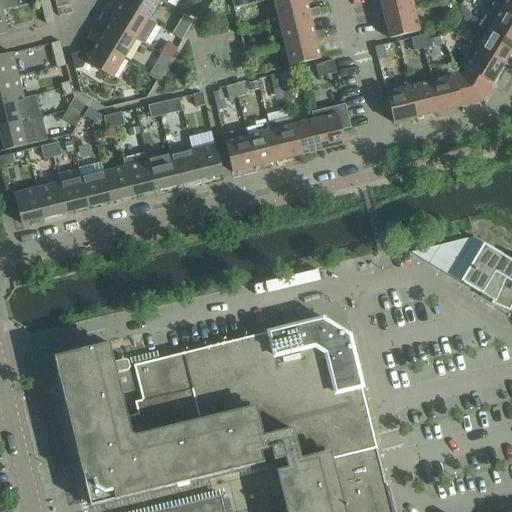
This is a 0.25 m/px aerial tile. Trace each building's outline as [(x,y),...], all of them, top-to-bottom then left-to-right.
[(49,0),(41,0),(40,0),(43,13),(52,10),(49,0)] [(68,0),(63,0),(54,2),(58,17),(71,14),(68,0)] [(158,0),(124,0),(123,0),(111,0),(111,2),(120,7),(122,4),(148,20),(160,1),(158,0)] [(309,14),(308,11),(305,0),(273,0),(279,22),(309,14)] [(411,0),(379,0),(384,17),(414,9),(411,0)] [(448,0),(442,11),(450,16),(457,5),(449,0),(448,0)] [(511,0),(507,0),(502,10),(511,16),(511,0)] [(120,7),(112,20),(103,14),(99,21),(108,27),(110,24),(136,40),(148,20),(122,4),(120,7)] [(511,16),(502,10),(493,4),(481,24),(511,42),(511,16)] [(310,19),(321,16),(319,9),(308,11),(309,14),(279,22),(285,44),(315,37),(314,33),(310,19)] [(390,40),(420,32),(414,9),(384,17),(390,40)] [(46,25),(55,23),(52,10),(43,13),(46,25)] [(193,21),(184,16),(179,23),(189,29),(193,21)] [(100,39),(91,34),(87,41),(96,46),(98,43),(124,59),(136,40),(110,24),(108,27),(100,39)] [(511,52),(511,42),(481,24),(469,44),(478,49),(504,65),(511,52)] [(316,41),(326,38),(324,31),(314,33),(315,37),(285,44),(290,67),(320,60),(316,41)] [(430,40),(429,35),(420,37),(423,50),(432,48),(430,40)] [(411,39),(414,52),(423,50),(420,37),(411,39)] [(440,37),(430,40),(432,48),(444,45),(440,37)] [(60,42),(51,44),(54,57),(63,54),(60,42)] [(96,46),(88,59),(79,53),(71,55),(75,71),(83,69),(86,64),(112,79),(124,59),(98,43),(96,46)] [(168,43),(161,54),(171,60),(178,49),(168,43)] [(384,46),(375,48),(378,61),(387,58),(384,46)] [(478,49),(462,76),(482,103),(504,65),(478,49)] [(12,54),(0,57),(0,81),(18,77),(12,54)] [(57,69),(66,67),(63,54),(54,57),(57,69)] [(333,62),(316,66),(319,78),(336,74),(333,62)] [(291,85),(288,73),(279,75),(282,87),(291,85)] [(271,77),(274,89),(282,87),(279,75),(271,77)] [(431,83),(439,113),(482,103),(462,76),(431,83)] [(18,77),(0,81),(0,105),(23,99),(18,77)] [(70,82),(61,85),(64,97),(73,95),(70,82)] [(247,96),(244,83),(235,86),(238,98),(247,96)] [(439,113),(431,83),(409,89),(417,119),(439,113)] [(235,86),(226,88),(229,100),(238,98),(235,86)] [(386,94),(394,124),(417,119),(409,89),(386,94)] [(222,91),(213,93),(215,103),(224,101),(222,91)] [(196,107),(205,105),(202,94),(193,96),(196,107)] [(23,99),(0,105),(0,128),(29,121),(23,99)] [(74,99),(69,107),(80,114),(85,106),(74,99)] [(179,99),(166,103),(169,115),(182,112),(179,99)] [(224,101),(215,103),(220,122),(229,120),(224,101)] [(169,115),(166,103),(157,105),(160,117),(169,115)] [(148,107),(151,119),(160,117),(157,105),(148,107)] [(345,105),(312,114),(314,122),(314,121),(322,151),(345,146),(341,131),(351,129),(345,105)] [(100,115),(89,109),(84,116),(95,123),(100,115)] [(125,126),(122,113),(113,116),(116,128),(125,126)] [(104,118),(107,130),(116,128),(113,116),(104,118)] [(293,127),(291,119),(268,124),(278,162),(300,157),(292,127),(293,127)] [(0,134),(4,152),(34,145),(29,121),(0,128),(0,134)] [(314,121),(314,122),(293,127),(292,127),(300,157),(322,151),(314,121)] [(246,130),(255,168),(278,162),(268,124),(246,130)] [(223,135),(232,173),(255,168),(246,130),(223,135)] [(61,156),(58,144),(50,146),(53,158),(61,156)] [(81,145),(73,147),(76,160),(84,158),(81,145)] [(41,148),(44,160),(53,158),(50,146),(41,148)] [(222,176),(215,146),(192,151),(199,181),(222,176)] [(170,157),(177,187),(199,181),(192,151),(170,157)] [(12,155),(0,157),(0,159),(2,167),(14,164),(12,155)] [(124,160),(126,168),(133,198),(155,192),(148,162),(146,155),(124,160)] [(148,162),(155,192),(177,187),(170,157),(148,162)] [(103,173),(111,203),(133,198),(126,168),(103,173)] [(81,179),(89,209),(111,203),(103,173),(81,179)] [(59,184),(67,214),(89,209),(81,179),(59,184)] [(37,190),(44,220),(67,214),(59,184),(37,190)] [(14,195),(21,225),(44,220),(37,190),(14,195)] [(511,256),(511,257),(511,256),(511,257),(510,262),(504,259),(505,258),(503,256),(503,257),(487,247),(487,246),(474,238),(411,254),(471,290),(472,289),(480,294),(482,296),(483,295),(493,301),(492,303),(492,304),(510,312),(511,306),(511,256)] [(332,511),(389,498),(377,450),(367,411),(368,411),(349,337),(321,320),(182,354),(134,367),(143,401),(135,403),(138,415),(128,418),(125,408),(131,406),(129,400),(124,402),(117,375),(127,373),(129,369),(128,364),(124,361),(124,362),(123,357),(113,359),(109,344),(53,358),(58,378),(89,505),(92,504),(91,503),(108,499),(108,498),(113,496),(114,498),(127,494),(130,489),(137,488),(138,492),(140,491),(140,490),(146,486),(162,482),(163,486),(165,485),(187,479),(187,480),(189,479),(201,476),(221,471),(273,458),(274,462),(277,461),(280,471),(279,471),(279,473),(280,474),(289,511),(332,511)] [(214,506),(213,502),(194,506),(187,510),(179,511),(173,511),(169,511),(222,511),(221,507),(217,508),(214,506)]
